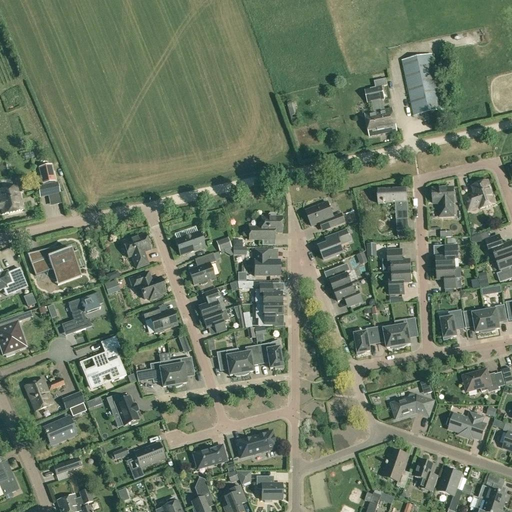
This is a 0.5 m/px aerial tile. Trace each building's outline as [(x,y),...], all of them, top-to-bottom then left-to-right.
[(410,101),(414,116),(444,110),(432,54),(402,61),(403,68),(404,74),(410,101)] [(387,86),(385,79),(374,82),(375,88),(365,90),(368,103),(372,103),(374,112),(365,114),(369,137),(397,131),(392,108),(384,110),(382,100),(385,100),(382,87),(387,86)] [(287,105),(290,116),(297,115),(295,107),(298,107),(297,103),(287,105)] [(53,167),(42,169),(45,185),(56,183),(53,167)] [(16,179),(18,187),(19,193),(29,191),(26,177),(16,179)] [(465,198),(469,210),(479,207),(480,210),(495,204),(487,182),(472,187),(475,194),(465,198)] [(38,187),(40,197),(60,193),(58,183),(38,187)] [(0,209),(1,209),(2,215),(23,210),(18,187),(0,190),(0,209)] [(396,220),(396,221),(408,220),(408,219),(407,219),(406,189),(378,191),(379,204),(396,203),(397,220),(396,220)] [(439,204),(440,217),(454,217),(453,203),(454,203),(454,189),(433,190),(433,204),(439,204)] [(326,221),(329,229),(345,223),(342,215),(334,218),(328,203),(306,211),(312,227),(326,221)] [(61,204),(53,205),(55,216),(63,215),(61,204)] [(250,240),(272,240),(272,235),(273,233),(282,233),(282,218),(276,218),(276,216),(274,214),(270,214),(268,215),(268,218),(262,218),(262,224),(260,224),(258,225),(258,229),(250,229),(250,240)] [(319,248),(324,260),(344,253),(341,245),(351,241),(347,231),(329,237),(332,243),(319,248)] [(407,231),(399,231),(399,239),(408,239),(407,231)] [(175,241),(180,256),(205,248),(199,232),(175,241)] [(132,257),(136,269),(148,265),(144,252),(151,250),(145,234),(131,239),(130,238),(124,240),(125,242),(123,242),(124,246),(123,249),(124,253),(127,254),(128,258),(132,257)] [(489,262),(496,260),(511,254),(511,248),(510,243),(501,247),(497,236),(486,240),(488,249),(493,247),(494,249),(492,250),(493,253),(486,255),(489,262)] [(218,244),(220,250),(231,246),(228,237),(221,239),(222,242),(218,244)] [(367,244),(368,257),(377,257),(377,244),(367,244)] [(44,260),(31,265),(35,276),(35,275),(52,269),(55,277),(77,269),(83,266),(78,251),(72,253),(71,249),(64,251),(63,246),(57,248),(57,249),(42,255),(44,260)] [(436,258),(437,269),(456,268),(455,257),(454,257),(454,255),(458,255),(458,246),(445,246),(446,257),(436,258)] [(383,274),(392,273),(411,272),(410,261),(401,261),(400,250),(388,251),(388,260),(383,260),(383,274)] [(255,277),(280,277),(280,261),(268,261),(268,251),(255,251),(255,261),(255,277)] [(200,285),(202,286),(206,284),(207,283),(207,281),(214,278),(210,264),(216,262),(219,261),(219,259),(220,259),(218,253),(213,254),(198,260),(200,267),(189,271),(194,285),(200,283),(200,285)] [(357,256),(361,266),(368,263),(364,253),(357,256)] [(511,254),(496,260),(500,271),(501,271),(502,273),(497,274),(500,283),(511,278),(511,277),(509,268),(511,266),(511,254)] [(330,281),(334,292),(352,285),(348,274),(346,275),(346,273),(350,271),(347,265),(336,269),(339,278),(330,281)] [(447,280),(447,289),(456,289),(455,280),(456,280),(456,268),(437,269),(437,281),(447,280)] [(0,291),(3,290),(4,293),(8,291),(10,295),(19,291),(18,289),(26,286),(27,288),(19,269),(8,274),(7,272),(1,274),(0,270),(0,291)] [(119,278),(117,272),(105,276),(107,282),(119,278)] [(389,287),(390,296),(403,295),(402,284),(412,284),(411,272),(392,273),(393,285),(394,284),(394,287),(389,287)] [(149,298),(150,301),(162,297),(161,294),(166,292),(161,278),(152,281),(149,273),(130,279),(133,289),(140,286),(145,300),(149,298)] [(105,285),(109,296),(116,293),(113,283),(105,285)] [(256,290),(256,305),(263,305),(282,305),(282,293),(272,293),(272,284),(260,284),(260,290),(256,290)] [(352,285),(334,292),(338,302),(347,299),(351,307),(358,304),(355,296),(356,295),(352,285)] [(208,305),(199,308),(202,318),(225,311),(220,298),(219,298),(216,290),(204,294),(208,305)] [(68,304),(75,323),(70,324),(73,334),(75,333),(85,330),(85,328),(91,326),(89,320),(85,321),(82,311),(84,311),(86,315),(99,310),(98,306),(102,304),(98,293),(68,304)] [(27,307),(35,303),(32,295),(24,298),(27,307)] [(256,305),(256,319),(258,319),(258,325),(264,325),(272,325),(272,316),(282,316),(282,305),(263,305),(256,305)] [(485,313),(488,334),(489,333),(491,333),(492,332),(494,332),(495,331),(495,330),(499,329),(498,320),(507,319),(504,306),(496,307),(496,311),(485,313)] [(177,326),(172,310),(160,314),(158,308),(143,313),(145,320),(150,319),(155,333),(157,333),(159,334),(163,333),(164,330),(177,326)] [(225,311),(202,318),(206,329),(215,326),(218,334),(226,331),(223,323),(228,321),(225,311)] [(443,336),(444,341),(446,341),(447,341),(449,340),(450,339),(452,338),(452,337),(456,337),(455,328),(464,326),(461,311),(449,313),(449,319),(441,320),(444,336),(443,336)] [(488,334),(485,313),(474,315),(472,312),(464,313),(466,326),(475,324),(476,333),(481,333),(481,334),(483,334),(484,334),(486,334),(488,334)] [(6,358),(15,355),(14,352),(26,348),(18,323),(23,321),(21,315),(3,322),(5,327),(0,328),(0,347),(3,356),(5,355),(6,358)] [(395,322),(396,328),(399,349),(400,349),(402,348),(403,348),(405,347),(406,346),(406,345),(411,345),(409,336),(418,334),(415,319),(406,321),(406,320),(395,322)] [(243,321),(245,329),(252,328),(250,320),(243,321)] [(384,327),(375,328),(377,341),(386,340),(387,349),(392,348),(392,349),(394,349),(395,349),(397,349),(399,349),(396,328),(385,330),(384,327)] [(357,351),(358,356),(359,356),(361,355),(363,355),(364,354),(366,354),(365,353),(370,352),(369,343),(377,341),(375,328),(367,330),(366,333),(355,335),(358,351),(357,351)] [(94,389),(102,386),(101,385),(104,384),(101,378),(109,375),(112,382),(126,376),(115,350),(120,348),(115,337),(101,343),(106,355),(99,358),(98,356),(91,358),(98,375),(86,379),(88,386),(90,385),(92,388),(94,388),(94,389)] [(269,344),(257,346),(260,362),(269,360),(270,369),(275,368),(275,369),(277,370),(278,370),(280,370),(282,369),(284,369),(283,364),(282,364),(279,348),(278,341),(269,344)] [(91,346),(93,356),(102,354),(100,344),(91,346)] [(238,355),(242,376),(243,376),(244,376),(246,375),(247,375),(249,374),(249,373),(253,372),(251,363),(260,362),(257,346),(246,349),(245,354),(239,355),(238,355)] [(241,376),(241,377),(242,376),(238,355),(239,355),(238,350),(217,353),(220,369),(228,367),(230,376),(234,375),(234,376),(236,377),(238,377),(239,377),(241,376)] [(191,358),(171,362),(175,388),(182,385),(182,384),(186,384),(185,375),(194,373),(191,358)] [(168,387),(168,388),(169,388),(171,388),(173,388),(175,388),(171,362),(150,365),(153,380),(162,379),(163,388),(168,387)] [(502,371),(506,385),(511,383),(511,375),(510,368),(502,371)] [(488,391),(489,394),(500,391),(495,374),(488,376),(487,371),(463,377),(467,392),(481,388),(482,393),(488,391)] [(147,381),(145,372),(136,373),(138,383),(147,381)] [(53,404),(48,392),(54,390),(55,389),(56,388),(57,388),(64,385),(62,379),(51,384),(45,386),(43,380),(24,387),(35,412),(53,404)] [(428,394),(433,392),(429,380),(424,382),(428,394)] [(80,392),(61,400),(65,411),(85,403),(80,392)] [(391,404),(396,420),(417,413),(429,417),(434,402),(417,396),(416,395),(414,394),(410,395),(409,397),(409,399),(391,404)] [(120,402),(117,395),(106,399),(111,411),(116,409),(123,427),(130,424),(131,426),(138,424),(137,422),(139,421),(136,413),(137,412),(135,405),(133,406),(130,398),(120,402)] [(70,410),(73,417),(86,411),(83,405),(70,410)] [(490,407),(488,415),(494,417),(497,409),(490,407)] [(473,438),(481,441),(486,426),(482,424),(484,418),(470,414),(468,419),(454,415),(452,420),(449,419),(447,426),(450,427),(449,430),(460,433),(459,435),(472,440),(473,438)] [(69,418),(43,430),(49,442),(59,438),(61,442),(76,435),(69,418)] [(503,449),(511,452),(511,426),(506,424),(506,425),(503,424),(502,428),(501,428),(500,429),(504,430),(503,431),(508,433),(503,449)] [(236,442),(240,458),(277,448),(272,432),(236,442)] [(159,444),(134,453),(137,460),(134,461),(137,468),(140,467),(140,468),(164,459),(162,452),(164,451),(161,444),(159,445),(159,444)] [(193,455),(197,470),(227,462),(222,446),(193,455)] [(113,453),(115,460),(129,455),(126,448),(113,453)] [(396,486),(404,489),(408,479),(410,474),(402,471),(408,456),(396,452),(394,457),(390,456),(383,477),(398,482),(396,486)] [(53,467),(56,475),(81,466),(78,458),(53,467)] [(419,488),(433,493),(438,477),(432,475),(435,465),(421,460),(415,477),(422,480),(419,488)] [(0,464),(0,487),(4,496),(11,493),(18,490),(6,462),(0,464)] [(438,492),(454,497),(462,475),(446,469),(438,492)] [(228,474),(231,483),(238,480),(235,472),(228,474)] [(236,472),(242,486),(251,482),(251,472),(236,472)] [(209,511),(208,508),(214,506),(214,507),(215,506),(204,480),(199,478),(198,478),(199,479),(195,489),(199,500),(192,503),(194,509),(193,511),(209,511)] [(262,489),(262,501),(282,500),(282,484),(273,484),(273,478),(257,478),(257,489),(262,489)] [(483,487),(479,499),(504,507),(505,503),(507,503),(510,496),(501,493),(503,487),(499,486),(487,482),(485,488),(483,487)] [(224,509),(225,511),(242,511),(239,502),(245,500),(239,487),(229,491),(231,496),(225,498),(228,507),(224,509)] [(118,492),(121,502),(129,500),(125,489),(118,492)] [(79,511),(81,511),(80,511),(91,511),(89,506),(87,507),(86,504),(92,502),(88,490),(79,493),(81,498),(76,500),(74,495),(57,501),(60,511),(79,511)] [(370,503),(373,495),(367,493),(364,501),(370,503)] [(375,511),(380,498),(381,496),(373,493),(373,495),(370,503),(366,511),(375,511)] [(181,511),(177,502),(176,503),(174,498),(165,501),(167,506),(163,508),(164,511),(181,511)] [(452,511),(455,511),(459,501),(453,499),(449,510),(452,511)] [(474,511),(502,511),(504,507),(479,499),(474,511)]
